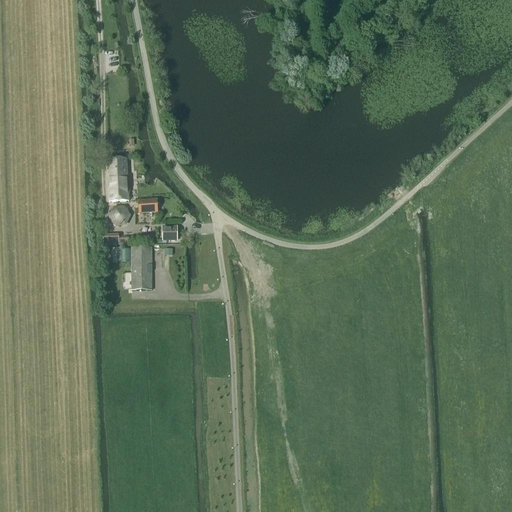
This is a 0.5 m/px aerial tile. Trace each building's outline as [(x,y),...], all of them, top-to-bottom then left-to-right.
[(109,203),(129,202),(126,160),(107,161),(109,203)] [(138,214),(157,214),(157,201),(138,202),(138,214)] [(114,228),(125,227),(130,217),(124,209),(113,209),(108,219),(114,228)] [(163,243),(177,243),(176,228),(162,228),(163,243)] [(131,249),(131,261),(131,292),(151,292),(151,249),(131,249)]
